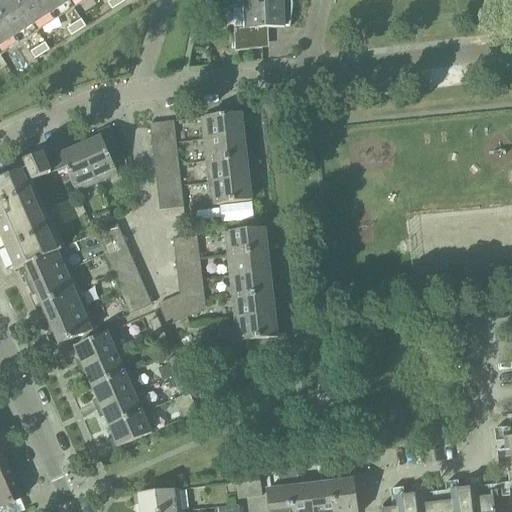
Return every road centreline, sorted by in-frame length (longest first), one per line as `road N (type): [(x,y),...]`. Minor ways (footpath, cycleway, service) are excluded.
road 1 (residential): [(0,140),(103,98),(306,74)]
road 2 (residential): [(306,74),(511,49)]
road 3 (residential): [(366,511),(364,485),(466,472),(490,405)]
road 4 (residential): [(71,511),(0,348)]
